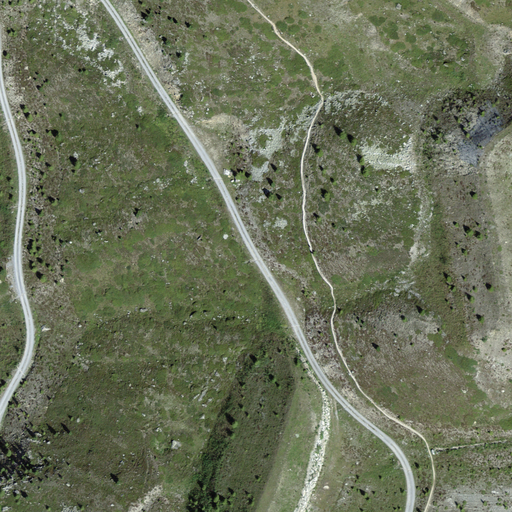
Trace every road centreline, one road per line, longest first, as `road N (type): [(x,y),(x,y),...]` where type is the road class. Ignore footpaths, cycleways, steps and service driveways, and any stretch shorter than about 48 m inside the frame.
road 1 (track): [(104,0),(211,166),(314,365),(402,458),(408,511)]
road 2 (track): [(0,410),(30,341),(17,258),(21,166),(0,83)]
